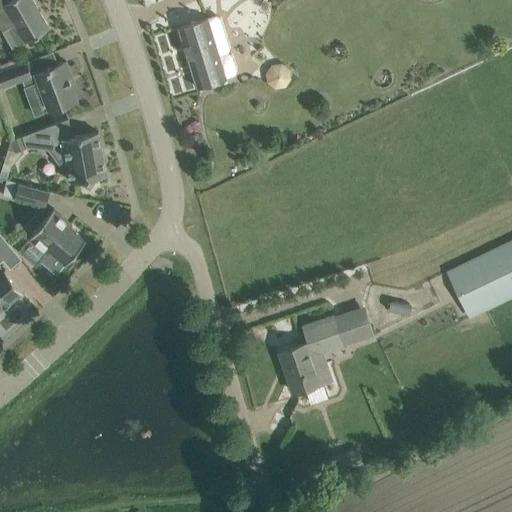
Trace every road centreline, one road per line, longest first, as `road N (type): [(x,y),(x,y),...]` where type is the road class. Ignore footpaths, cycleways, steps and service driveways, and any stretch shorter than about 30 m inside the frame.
road 1 (unclassified): [(265,511),(192,252),(167,228)]
road 2 (residential): [(167,228),(172,185),(114,0)]
road 3 (residential): [(0,395),(167,228)]
